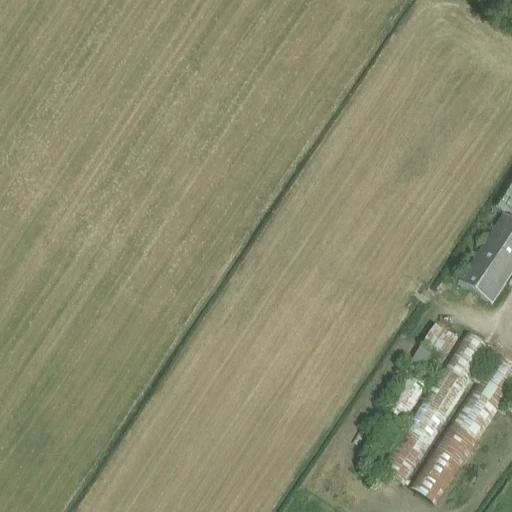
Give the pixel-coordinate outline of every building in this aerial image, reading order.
[(458,285),(492,307),(511,275),(511,223),(502,217),(458,285)] [(435,327),(425,344),(446,357),(456,341),(435,327)] [(488,350),(464,335),(377,471),(401,486),(488,350)] [(410,367),(420,373),(430,356),(420,350),(410,367)] [(511,384),(511,368),(495,357),(408,491),(433,507),(511,384)] [(383,414),(402,427),(425,392),(406,379),(383,414)]
